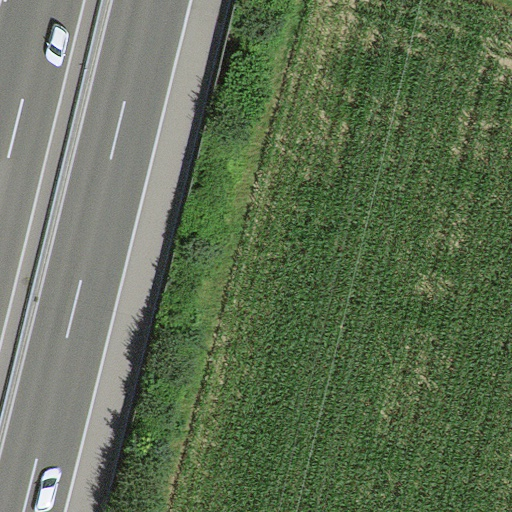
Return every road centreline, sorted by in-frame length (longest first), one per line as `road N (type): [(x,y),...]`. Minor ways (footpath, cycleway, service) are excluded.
road 1 (motorway): [(24,511),(150,0)]
road 2 (motorway): [(47,0),(0,194)]
